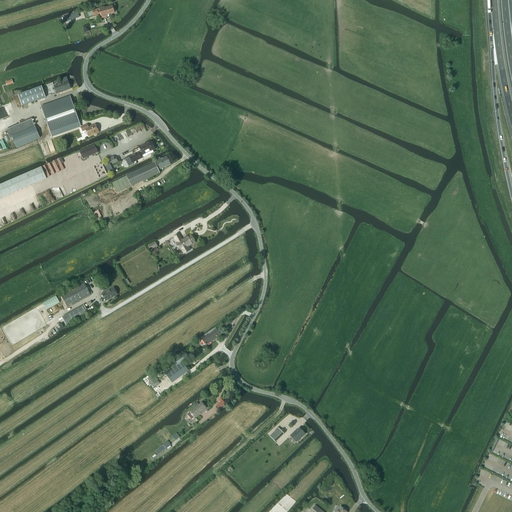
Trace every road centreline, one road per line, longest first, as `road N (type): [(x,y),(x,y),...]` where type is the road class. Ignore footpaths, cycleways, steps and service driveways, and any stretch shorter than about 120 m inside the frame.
road 1 (unclassified): [(149,0),(94,48),(86,82),(145,111),(245,206),(266,277),(263,300),(231,359),(235,374),(305,409),(337,444),(377,511)]
road 2 (trunk): [(491,0),(496,112),(511,196)]
